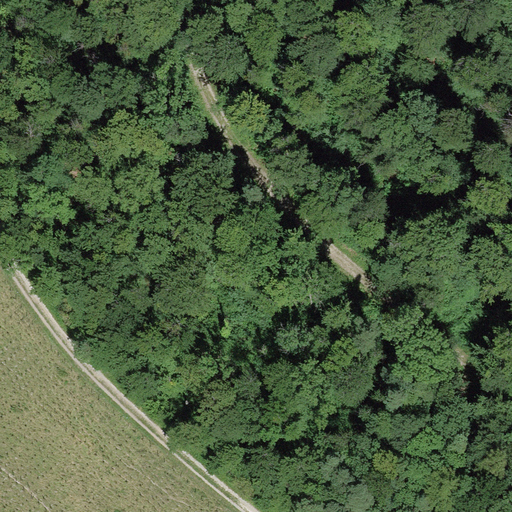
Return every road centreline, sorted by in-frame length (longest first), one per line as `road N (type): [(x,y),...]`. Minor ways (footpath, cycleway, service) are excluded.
road 1 (track): [(511,402),(411,323),(278,187),(188,58),(175,0)]
road 2 (track): [(0,246),(86,365),(252,511)]
